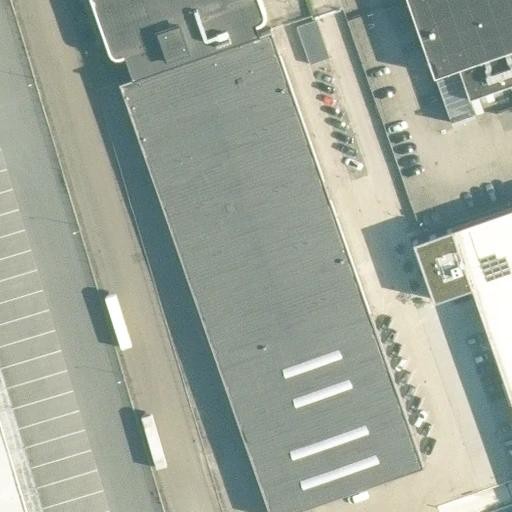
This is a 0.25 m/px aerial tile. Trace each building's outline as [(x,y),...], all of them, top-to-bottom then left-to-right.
[(92,0),(98,16),(110,49),(111,51),(112,52),(113,53),(114,54),(115,54),(117,54),(118,54),(120,54),(128,51),(136,75),(173,63),(187,58),(234,42),(260,32),(259,31),(257,24),(259,23),(264,20),(266,15),(266,10),(261,0),(92,0)] [(511,0),(408,0),(434,74),(458,65),(469,96),(511,81),(511,0)] [(297,26),(310,63),(329,56),(316,19),(297,26)] [(271,27),(261,31),(265,43),(275,40),(271,28),(271,27)] [(136,75),(119,81),(219,367),(269,511),(289,511),(424,465),(371,314),(365,297),(361,285),(278,47),(275,40),(265,43),(261,31),(259,31),(260,32),(234,42),(187,58),(173,63),(136,75)] [(451,227),(413,240),(433,299),(471,286),(511,402),(511,205),(452,227),(451,227)] [(0,211),(0,376),(10,422),(27,418),(24,403),(28,400),(18,395),(32,392),(29,378),(15,381),(13,370),(24,344),(29,349),(45,332),(41,315),(51,313),(33,305),(32,298),(40,289),(24,282),(29,269),(15,272),(9,267),(16,251),(0,254),(0,250),(14,247),(12,240),(23,228),(8,231),(3,211),(0,211)] [(0,511),(28,511),(0,416),(0,511)]
